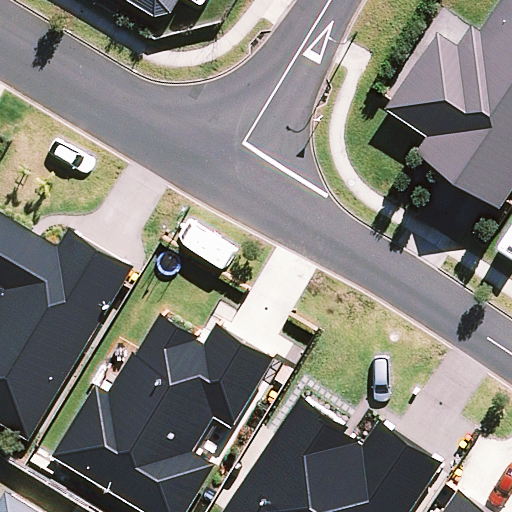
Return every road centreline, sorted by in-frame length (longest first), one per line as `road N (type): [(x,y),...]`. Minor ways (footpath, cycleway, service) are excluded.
road 1 (residential): [(511,360),(224,174)]
road 2 (residential): [(224,174),(0,37)]
road 3 (residential): [(330,0),(224,174)]
